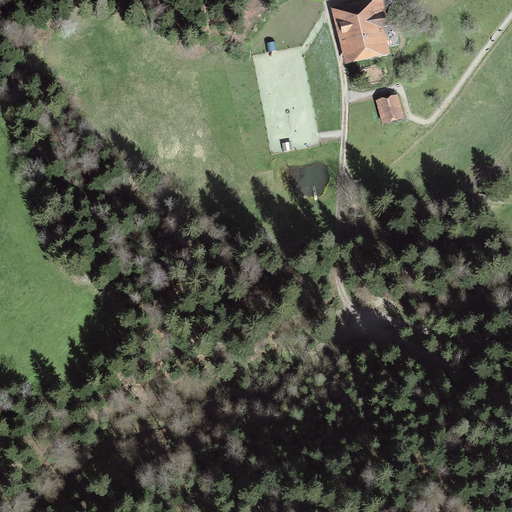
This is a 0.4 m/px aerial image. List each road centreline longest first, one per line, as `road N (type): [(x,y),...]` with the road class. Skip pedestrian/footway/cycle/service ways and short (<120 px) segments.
road 1 (track): [(324,0),(346,91),(342,293),(362,313),(511,343)]
road 2 (track): [(346,96),(399,88),(410,116),(427,121),(511,16)]
road 3 (track): [(362,313),(511,403)]
